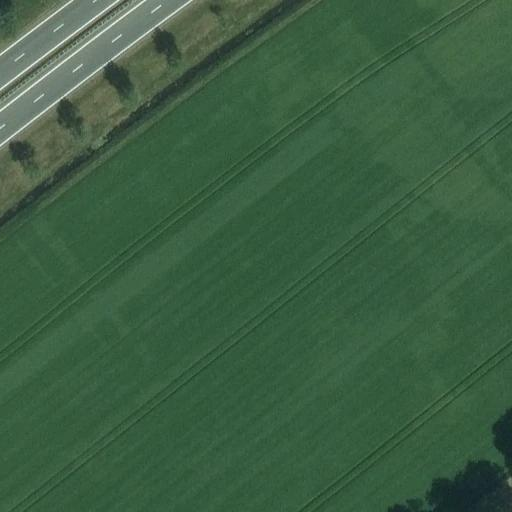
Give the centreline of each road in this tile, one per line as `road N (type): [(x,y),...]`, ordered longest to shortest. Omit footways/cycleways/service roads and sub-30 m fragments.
road 1 (trunk): [(0,130),(171,0)]
road 2 (trunk): [(97,0),(0,72)]
